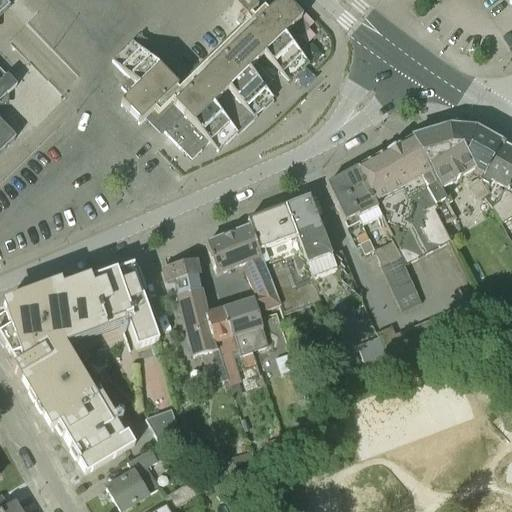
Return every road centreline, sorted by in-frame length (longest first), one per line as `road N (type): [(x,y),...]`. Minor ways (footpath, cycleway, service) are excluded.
road 1 (residential): [(0,283),(326,140)]
road 2 (residential): [(64,511),(0,392)]
